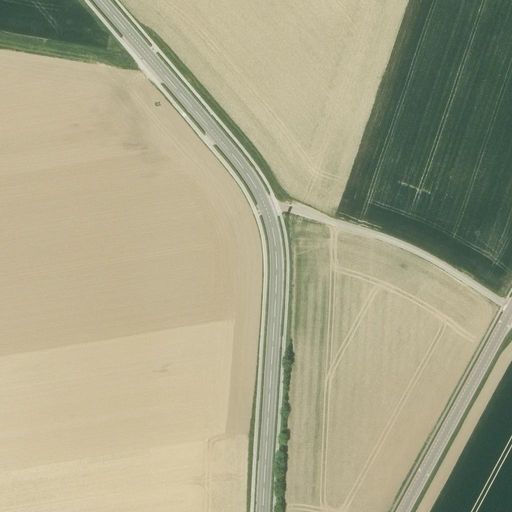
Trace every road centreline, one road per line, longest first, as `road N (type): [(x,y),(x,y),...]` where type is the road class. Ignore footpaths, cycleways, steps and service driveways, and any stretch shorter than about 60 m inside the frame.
road 1 (tertiary): [(262,511),(276,288),(266,208)]
road 2 (tertiary): [(266,208),(243,168),(99,0)]
road 3 (unclassified): [(511,305),(391,240),(266,208)]
road 4 (tertiary): [(402,511),(511,308)]
